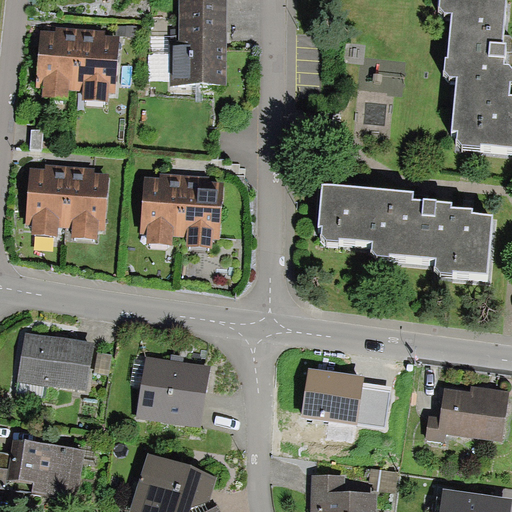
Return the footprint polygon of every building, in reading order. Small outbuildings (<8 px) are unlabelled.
[(222,89),(223,0),(176,0),(176,45),(166,45),(166,88),(222,89)] [(437,0),(436,20),(448,21),(442,84),(456,85),(450,147),(511,152),(511,101),(509,101),(511,72),(511,71),(499,70),(500,50),(505,5),(499,4),(499,0),(437,0)] [(66,91),(72,91),(75,33),(36,32),(33,91),(40,91),(39,99),(66,101),(66,91)] [(117,35),(75,33),(72,91),(78,92),(78,101),(104,102),(104,93),(115,94),(117,35)] [(40,151),(40,131),(29,131),(29,151),(40,151)] [(54,228),(60,228),(62,170),(23,169),(21,228),(27,228),(27,236),(53,238),(54,228)] [(105,172),(62,170),(60,228),(66,229),(65,238),(91,239),(92,230),(102,231),(105,172)] [(174,237),(180,237),(183,175),(160,174),(160,178),(144,177),(141,236),(147,236),(147,245),(173,246),(174,237)] [(199,176),(183,175),(180,237),(186,237),(186,246),(211,248),(212,239),(222,239),(224,181),(209,181),(209,176),(199,176)] [(319,237),(374,239),(373,256),(433,259),(432,275),(484,278),(487,213),(458,212),(458,204),(425,202),(412,202),(412,191),(322,186),(319,237)] [(89,343),(23,336),(17,382),(84,390),(89,343)] [(205,366),(143,359),(136,420),(197,427),(205,366)] [(369,426),(377,371),(338,366),(337,372),(316,369),(309,427),(333,430),(334,421),(369,426)] [(407,378),(393,377),(392,396),(406,397),(407,378)] [(500,436),(504,391),(468,387),(467,392),(441,390),(438,419),(426,418),(424,438),(442,440),(442,431),(500,436)] [(74,499),(81,449),(14,440),(9,477),(30,480),(28,493),(74,499)] [(212,478),(145,457),(129,511),(132,511),(218,511),(214,503),(202,509),(212,478)] [(342,476),(311,475),(309,511),(372,511),(373,492),(341,491),(342,476)] [(507,511),(508,506),(445,497),(442,511),(507,511)]
